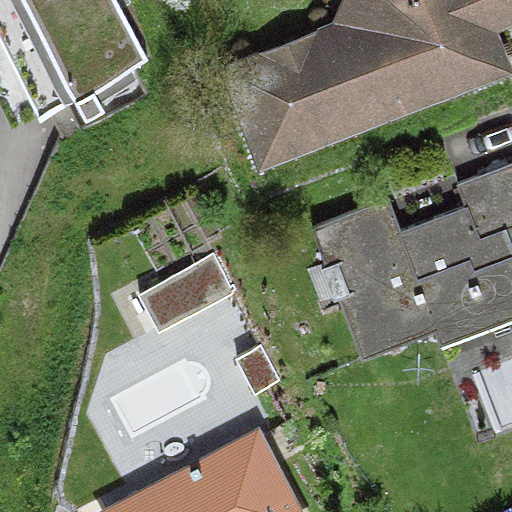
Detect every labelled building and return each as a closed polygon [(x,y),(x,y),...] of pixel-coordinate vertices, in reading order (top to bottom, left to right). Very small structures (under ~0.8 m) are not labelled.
[(111,0),(20,0),(49,54),(14,73),(35,114),(71,96),(81,114),(100,104),(90,85),(142,58),(111,0)] [(347,0),(331,37),(328,36),(324,45),(258,70),(246,64),(234,69),(228,81),(259,160),(500,66),(484,24),(502,17),(495,0),(480,0),(479,1),(479,0),(347,0)] [(319,223),(371,354),(432,330),(438,344),(511,315),(511,250),(503,228),(511,225),(511,160),(453,183),(462,205),(398,230),(385,198),(319,223)] [(135,293),(154,331),(229,291),(209,254),(135,293)] [(275,380),(256,344),(232,357),(251,392),(275,380)] [(289,511),(251,438),(196,466),(194,463),(187,466),(189,471),(109,511),(289,511)]
